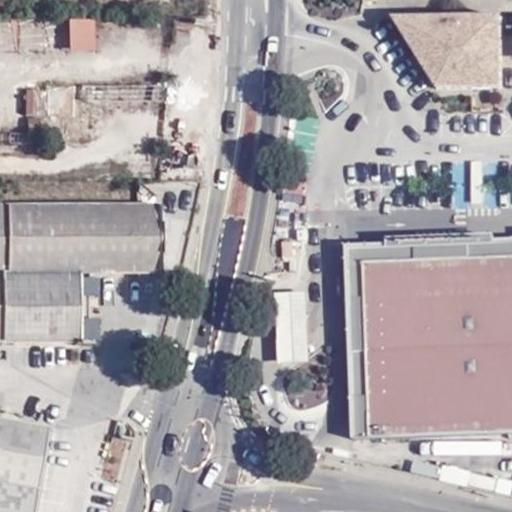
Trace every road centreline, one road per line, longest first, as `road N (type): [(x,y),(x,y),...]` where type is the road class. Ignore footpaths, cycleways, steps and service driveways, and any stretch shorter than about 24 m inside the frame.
road 1 (secondary): [(212,436),(213,380),(255,225),(271,100),(272,0)]
road 2 (secondary): [(240,0),(229,174),(183,346),(180,426)]
road 3 (tertiary): [(466,511),(308,487)]
